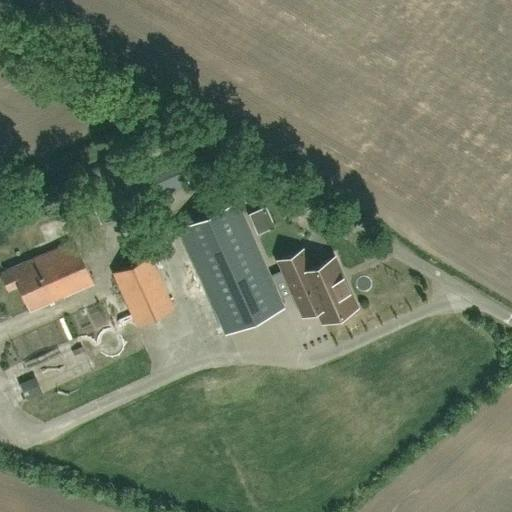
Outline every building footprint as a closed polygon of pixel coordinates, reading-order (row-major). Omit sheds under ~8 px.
[(175,147),(86,186),(99,215),(188,176),(175,147)] [(237,201),(180,226),(227,332),(284,306),(237,201)] [(271,208),(254,213),(259,228),(276,223),(271,208)] [(31,309),(93,282),(75,239),(1,271),(9,288),(20,283),(31,309)] [(357,305),(338,266),(334,256),(310,267),(302,249),(279,260),(304,315),(318,308),(324,321),(357,305)] [(136,323),(174,307),(151,255),(114,272),(136,323)]
